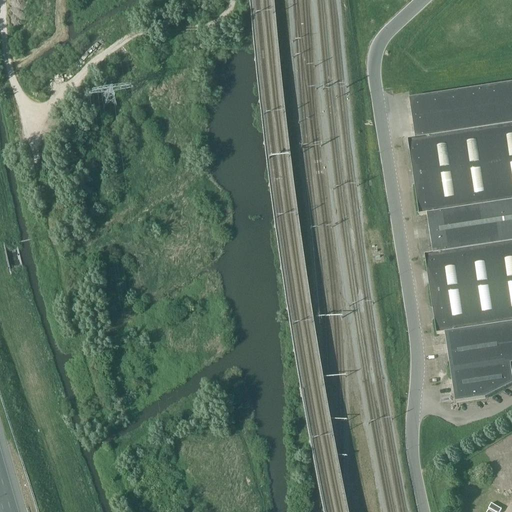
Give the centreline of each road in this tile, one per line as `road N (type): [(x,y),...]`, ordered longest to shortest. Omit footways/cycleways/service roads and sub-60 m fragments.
road 1 (unclassified): [(424,511),(412,450),(417,338),(373,65),(385,33),(422,0)]
road 2 (track): [(135,511),(61,276),(30,112)]
